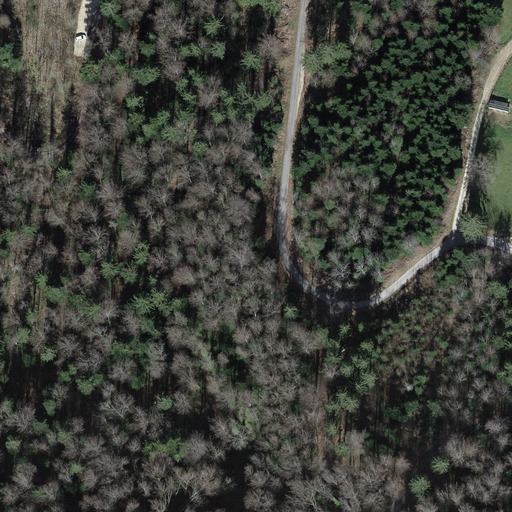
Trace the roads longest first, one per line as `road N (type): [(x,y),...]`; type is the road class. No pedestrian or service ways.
road 1 (track): [(511,250),(455,241),(362,304),(336,302),(305,285),(287,262),(280,232),(297,53)]
road 2 (track): [(511,45),(479,97),(455,241)]
road 3 (track): [(0,123),(13,147),(31,157),(58,151),(77,134),(84,31)]
road 4 (track): [(394,511),(445,440),(511,415)]
